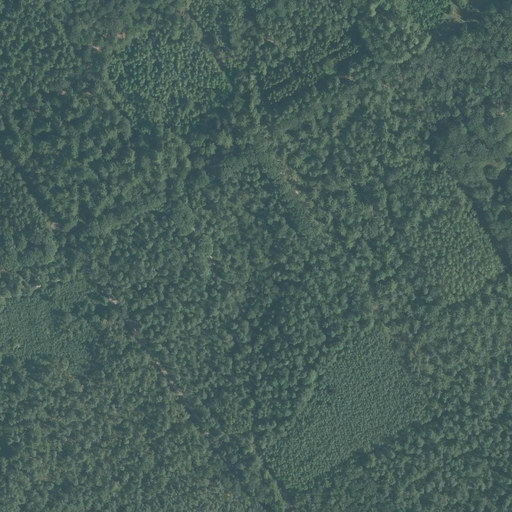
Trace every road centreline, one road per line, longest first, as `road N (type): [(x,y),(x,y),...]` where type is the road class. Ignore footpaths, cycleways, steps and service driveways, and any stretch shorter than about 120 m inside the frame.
road 1 (track): [(511,373),(439,412),(262,135)]
road 2 (track): [(301,511),(259,452),(246,316),(164,181)]
road 3 (track): [(261,511),(91,270)]
road 4 (track): [(111,301),(70,429),(30,474),(20,511)]
road 5 (track): [(355,0),(390,64),(262,135)]
road 6 (track): [(50,0),(164,181)]
road 7 (track): [(439,412),(290,496)]
road 8 (track): [(262,135),(183,0)]
